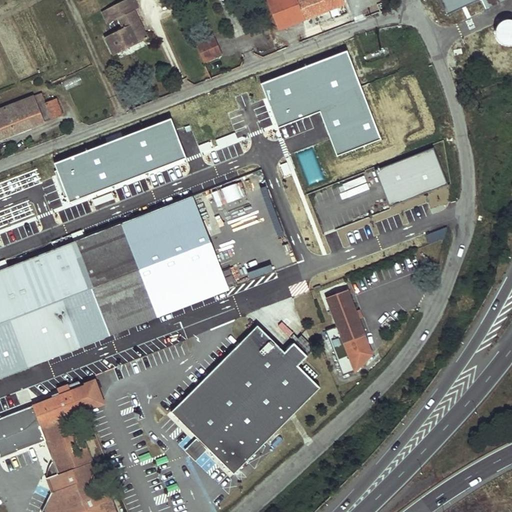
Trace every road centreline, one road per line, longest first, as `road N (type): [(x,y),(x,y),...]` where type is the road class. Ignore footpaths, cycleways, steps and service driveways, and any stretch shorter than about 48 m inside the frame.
road 1 (residential): [(250,511),(391,374),(422,334),(454,261),(467,215),(468,168),(453,94),(418,5)]
road 2 (residential): [(0,167),(418,5)]
road 3 (motorway): [(511,276),(430,406),(337,511)]
road 4 (motorway): [(511,347),(362,511)]
